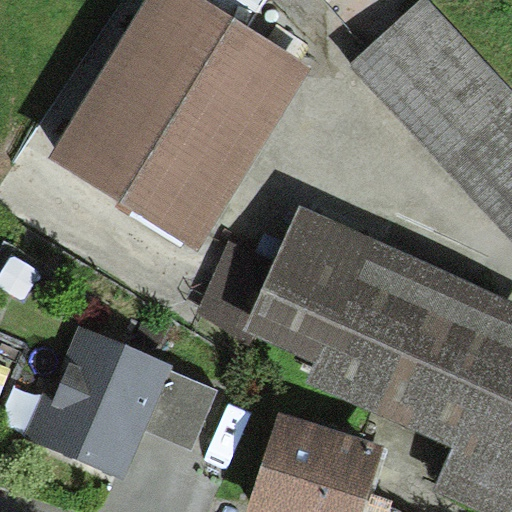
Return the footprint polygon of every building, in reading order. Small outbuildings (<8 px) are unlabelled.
[(313,79),(183,0),(152,0),(53,163),(205,255),(313,79)] [(511,247),(511,101),(421,0),(417,0),(347,63),(511,247)] [(511,511),(511,311),(305,215),(281,267),(236,246),(204,315),(323,370),(314,390),(454,455),(436,493),(476,511),(511,511)] [(218,390),(75,333),(29,445),(123,483),(145,430),(194,449),(218,390)] [(384,453),(286,423),(257,511),(365,511),(376,480),(384,453)]
